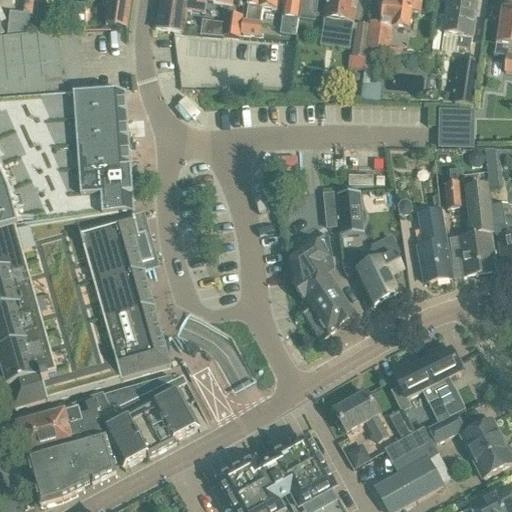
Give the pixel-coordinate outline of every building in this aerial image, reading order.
[(106,0),(103,28),(127,31),(131,0),(106,0)] [(188,0),(187,6),(186,13),(205,16),(206,5),(231,9),(232,0),(188,0)] [(242,27),(241,38),(261,41),(263,28),(257,27),(259,11),(276,13),(278,0),(248,0),(245,25),(243,25),(242,27)] [(284,0),(282,19),(299,21),(302,0),(284,0)] [(352,59),(365,61),(366,50),(370,29),(353,27),(356,0),(327,0),(324,23),(325,23),(323,35),(338,37),(339,33),(352,35),(352,33),(356,33),(352,59)] [(409,32),(411,15),(420,16),(422,3),(414,2),(414,1),(412,1),(411,0),(396,0),(396,2),(385,0),(381,25),(370,23),(370,29),(366,50),(403,55),(403,51),(389,49),(392,30),(409,32)] [(160,3),(156,32),(183,36),(186,13),(187,6),(160,3)] [(449,6),(444,37),(460,40),(458,50),(470,52),(471,42),(472,42),(477,10),(464,8),(463,4),(454,3),(452,6),(449,6)] [(74,7),(74,27),(85,27),(85,7),(74,7)] [(501,14),(495,57),(507,59),(505,76),(511,76),(511,11),(507,11),(504,14),(501,14)] [(10,16),(9,36),(32,38),(34,18),(10,16)] [(224,26),(222,40),(240,42),(241,38),(242,27),(243,25),(243,20),(225,17),(224,26)] [(0,103),(65,97),(57,35),(32,38),(0,41),(0,103)] [(230,74),(246,78),(250,61),(234,57),(230,74)] [(462,61),(457,105),(462,106),(461,114),(475,116),(481,63),(462,61)] [(209,83),(224,86),(226,75),(211,72),(209,83)] [(353,80),(352,97),(369,98),(370,80),(353,80)] [(167,87),(160,98),(173,106),(180,96),(167,87)] [(0,105),(0,237),(24,231),(127,217),(134,216),(127,120),(126,120),(125,97),(0,105)] [(484,158),(479,154),(473,154),(469,159),(469,165),(473,169),(480,169),(484,164),(484,158)] [(450,187),(444,188),(447,213),(462,211),(460,187),(463,186),(462,172),(449,174),(450,187)] [(373,179),(349,178),(349,188),(373,189),(373,179)] [(474,239),(459,241),(465,280),(497,275),(491,237),(494,236),(489,191),(469,194),(474,239)] [(336,206),(335,195),(325,195),(326,207),(336,206)] [(267,201),(256,204),(259,216),(270,213),(267,201)] [(397,207),(399,215),(403,218),(408,217),(411,213),(410,205),(405,202),(400,203),(397,207)] [(424,249),(418,250),(425,286),(452,281),(441,214),(419,218),(424,249)] [(17,234),(0,238),(0,363),(9,394),(10,393),(16,414),(170,370),(169,366),(168,366),(164,353),(165,352),(144,278),(145,278),(144,276),(143,273),(136,246),(135,246),(134,243),(140,241),(137,230),(134,219),(132,219),(132,218),(20,236),(18,236),(17,234)] [(293,242),(293,231),(282,232),(284,241),(293,242)] [(302,242),(302,232),(293,231),(293,242),(302,242)] [(326,236),(288,262),(293,287),(305,305),(306,304),(310,311),(302,316),(320,341),(337,330),(355,318),(321,269),(332,262),(328,240),(326,236)] [(511,236),(506,237),(498,239),(504,274),(511,272),(511,236)] [(369,269),(358,275),(375,308),(398,296),(388,277),(401,270),(394,257),(398,255),(390,241),(372,250),(374,253),(364,258),(369,269)] [(346,278),(341,267),(334,270),(339,281),(346,278)] [(434,361),(423,367),(440,401),(449,396),(443,384),(461,375),(450,353),(448,354),(445,348),(431,355),(434,361)] [(409,366),(395,373),(398,379),(396,380),(406,402),(422,394),(428,406),(440,401),(423,367),(412,372),(409,366)] [(122,417),(177,390),(187,385),(183,378),(173,383),(169,385),(155,392),(146,397),(138,400),(131,404),(124,407),(118,410),(122,417)] [(169,385),(173,383),(171,379),(171,378),(152,384),(155,392),(169,385)] [(155,392),(152,384),(143,386),(146,397),(155,392)] [(146,397),(143,386),(135,389),(138,400),(146,397)] [(138,400),(135,389),(128,391),(131,404),(138,400)] [(131,404),(128,391),(120,393),(124,407),(131,404)] [(124,407),(120,393),(113,395),(117,408),(117,407),(118,410),(124,407)] [(117,408),(113,395),(103,398),(104,403),(106,411),(117,408)] [(106,411),(104,403),(103,398),(102,396),(94,399),(95,404),(98,413),(106,411)] [(368,396),(334,415),(346,436),(366,425),(377,445),(388,439),(377,419),(380,417),(368,396)] [(107,440),(124,471),(131,467),(148,458),(149,461),(176,446),(175,444),(199,431),(182,400),(107,440)] [(105,440),(102,430),(123,421),(122,417),(118,410),(117,407),(117,408),(106,411),(98,413),(95,404),(86,407),(88,416),(81,419),(80,419),(83,427),(21,443),(26,459),(80,444),(85,446),(105,440)] [(64,414),(17,427),(21,443),(83,427),(80,419),(81,419),(80,417),(78,411),(64,415),(64,414)] [(401,414),(389,420),(403,444),(414,438),(402,416),(401,414)] [(457,418),(429,432),(437,447),(465,433),(457,418)] [(511,461),(492,423),(462,439),(483,480),(511,465),(511,461)] [(404,475),(375,491),(386,511),(402,511),(443,489),(428,462),(437,457),(423,432),(414,438),(403,444),(391,451),(404,475)] [(85,446),(27,463),(41,511),(63,504),(116,478),(106,440),(105,440),(85,446)] [(336,492),(308,442),(295,450),(294,449),(285,454),(286,455),(273,462),(275,466),(261,474),(255,465),(220,485),(234,511),(343,511),(333,493),(336,492)] [(511,511),(511,495),(509,490),(470,510),(471,511),(511,511)]
